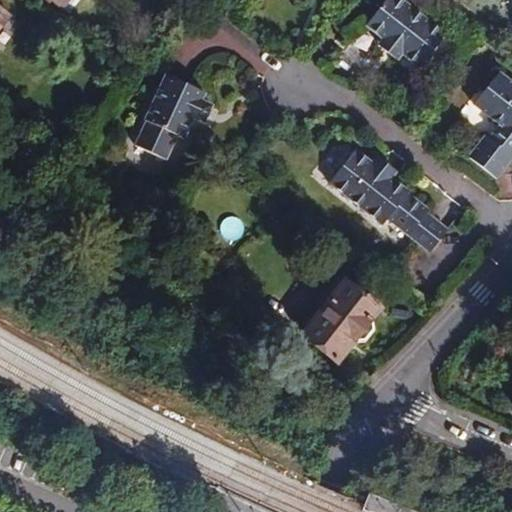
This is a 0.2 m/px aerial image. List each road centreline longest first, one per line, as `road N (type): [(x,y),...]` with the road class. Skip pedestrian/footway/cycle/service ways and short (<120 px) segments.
road 1 (residential): [(511,226),(333,93),(295,86)]
road 2 (residential): [(384,398),(511,257)]
road 3 (residential): [(384,398),(511,454)]
road 4 (residential): [(318,511),(352,441),(384,398)]
